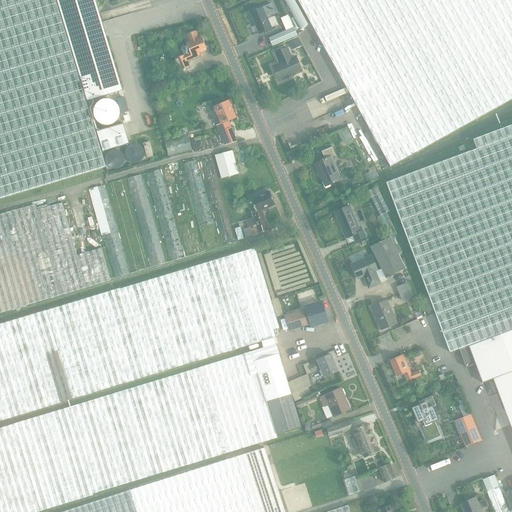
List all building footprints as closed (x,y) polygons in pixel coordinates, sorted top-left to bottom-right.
[(95,132),(86,101),(55,0),(0,0),(0,198),(105,167),(101,152),(129,144),(123,124),(95,132)] [(95,0),(55,0),(86,101),(122,90),(95,0)] [(285,0),(301,28),(309,24),(295,0),(285,0)] [(511,0),(297,0),(390,167),(511,98),(511,0)] [(251,13),(260,34),(273,29),(267,16),(275,13),(272,4),(251,13)] [(293,27),(268,38),(272,47),(297,36),(293,27)] [(181,49),(184,56),(186,62),(199,56),(198,54),(206,51),(201,37),(198,38),(195,31),(185,35),(188,42),(185,43),(185,44),(182,45),(181,49)] [(297,37),(288,41),(291,50),(301,46),(297,37)] [(280,63),(272,66),(279,81),(302,72),(295,56),(291,58),(287,48),(275,53),(278,60),(279,59),(280,63)] [(188,66),(186,62),(184,56),(174,60),(175,60),(179,70),(188,66)] [(124,109),(124,108),(124,104),(122,101),(121,100),(119,98),(117,97),(115,96),(112,96),(108,96),(106,97),(103,99),(101,103),(100,105),(100,108),(100,110),(100,112),(102,115),(103,117),(105,118),(107,120),(110,120),(112,121),(114,120),(116,120),(119,118),(121,117),(122,115),(123,113),(124,111),(124,109)] [(230,128),(227,122),(236,118),(230,106),(232,106),(230,102),(229,103),(228,101),(214,108),(221,124),(217,126),(225,145),(237,142),(231,128),(230,128)] [(476,148),(386,182),(418,269),(421,276),(450,352),(459,349),(467,346),(468,347),(511,330),(511,125),(470,142),(476,148)] [(346,128),(341,131),(345,139),(348,140),(352,139),(346,128)] [(187,135),(164,141),(168,156),(191,150),(187,135)] [(124,148),(130,163),(146,156),(140,141),(124,148)] [(149,142),(143,143),(147,158),(153,156),(149,142)] [(330,158),(335,155),(331,147),(321,151),(325,159),(314,164),(318,174),(319,173),(325,186),(336,181),(338,185),(342,185),(345,182),(344,177),(342,175),(338,176),(330,158)] [(215,155),(222,179),(237,174),(232,156),(235,155),(233,150),(215,155)] [(112,158),(112,166),(123,167),(124,152),(106,151),(106,158),(112,158)] [(374,168),(369,171),(369,172),(373,179),(374,180),(374,181),(379,178),(374,168)] [(369,172),(363,175),(367,182),(373,179),(369,172)] [(92,187),(112,276),(147,268),(146,263),(126,267),(107,184),(92,187)] [(365,192),(389,238),(370,247),(385,279),(405,270),(397,254),(401,252),(393,236),(397,234),(386,212),(388,211),(376,187),(365,192)] [(243,230),(244,232),(246,237),(267,231),(262,213),(261,211),(267,208),(268,210),(273,208),(272,206),(275,205),(269,192),(261,196),(259,193),(251,196),(253,199),(250,200),(256,212),(251,214),(252,217),(246,219),(249,229),(243,230)] [(35,204),(0,214),(0,313),(110,280),(101,248),(77,255),(64,209),(62,203),(52,206),(37,210),(35,204)] [(334,213),(342,232),(345,239),(353,236),(354,240),(361,237),(365,236),(363,232),(360,233),(348,207),(334,213)] [(0,421),(2,421),(148,376),(271,338),(269,330),(275,328),(251,248),(117,289),(0,324),(0,421)] [(371,256),(351,265),(357,279),(365,275),(366,278),(365,279),(369,288),(380,283),(374,271),(377,270),(371,256)] [(407,282),(396,287),(401,300),(412,296),(407,282)] [(381,331),(396,324),(386,301),(371,308),(381,331)] [(317,326),(322,324),(326,323),(319,302),(305,307),(306,310),(285,316),(290,331),(310,325),(311,327),(317,326)] [(467,346),(459,349),(466,368),(474,364),(481,383),(482,382),(495,417),(494,430),(509,425),(510,428),(511,433),(511,330),(468,347),(467,346)] [(276,344),(244,354),(250,376),(257,374),(275,433),(301,426),(295,408),(294,403),(276,344)] [(244,354),(0,428),(0,511),(36,511),(93,495),(92,494),(277,438),(275,433),(257,374),(250,376),(244,354)] [(411,374),(407,364),(402,355),(389,361),(397,378),(404,375),(407,382),(418,377),(416,372),(411,374)] [(308,363),(303,365),(307,374),(311,372),(312,373),(320,370),(323,378),(336,372),(330,357),(316,362),(317,364),(310,367),(308,363)] [(333,417),(349,410),(340,389),(319,397),(323,407),(328,405),(333,417)] [(315,395),(294,403),(295,408),(317,399),(315,395)] [(424,428),(431,442),(443,437),(437,423),(442,421),(435,407),(438,407),(434,397),(421,403),(422,405),(414,409),(419,420),(416,422),(420,430),(424,428)] [(470,415),(463,418),(455,422),(465,448),(480,441),(479,439),(470,415)] [(331,419),(321,423),(311,425),(311,423),(304,423),(304,432),(312,431),(323,428),(333,424),(331,419)] [(349,419),(326,428),(329,437),(340,434),(353,429),(352,426),(350,421),(350,420),(349,419)] [(378,452),(367,424),(352,430),(364,458),(378,452)] [(321,429),(314,432),(316,438),(323,435),(321,429)] [(285,511),(264,447),(239,456),(257,511),(285,511)] [(71,509),(63,511),(257,511),(239,456),(206,466),(71,509)] [(384,483),(395,478),(389,464),(379,469),(384,483)] [(508,511),(494,474),(481,479),(493,511),(508,511)] [(355,476),(343,480),(348,495),(360,491),(355,476)] [(462,511),(480,511),(475,498),(459,505),(462,511)]
